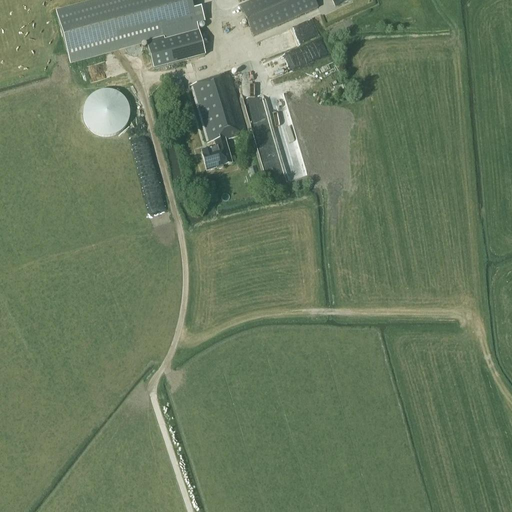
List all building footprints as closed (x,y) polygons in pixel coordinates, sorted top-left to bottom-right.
[(197,24),(205,22),(201,8),(193,11),(190,0),(94,0),(55,11),(70,65),(168,38),(168,37),(198,29),(197,24)] [(255,0),(239,7),(253,38),(317,9),(313,0),(330,0),(334,7),(349,1),(348,0),(255,0)] [(280,50),(267,55),(268,59),(281,53),(280,50)] [(327,82),(341,78),(338,69),(324,74),(327,82)] [(232,84),(242,81),(240,75),(230,78),(229,74),(191,85),(208,144),(210,143),(214,142),(215,148),(201,152),(206,171),(216,168),(216,170),(222,168),(222,167),(230,164),(224,141),(247,135),(232,84)] [(180,79),(167,84),(171,96),(184,91),(180,79)] [(134,135),(132,92),(90,93),(92,136),(134,135)] [(256,167),(248,169),(251,179),(259,177),(256,167)]
